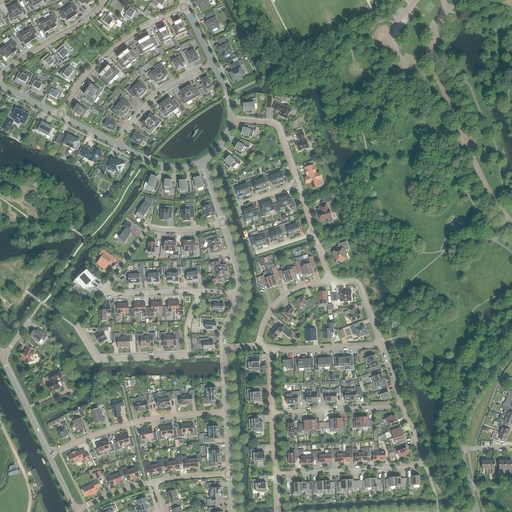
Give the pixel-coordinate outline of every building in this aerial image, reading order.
[(33,7),(38,4),(35,0),(27,0),(31,4),(28,6),(32,11),(35,9),(33,7)] [(196,0),(195,1),(197,4),(198,4),(200,9),(207,5),(206,2),(207,2),(206,0),(196,0)] [(77,7),(73,1),(70,3),(71,4),(66,7),(74,19),(76,17),(75,16),(78,14),(75,9),(77,7)] [(13,6),(18,16),(23,13),(24,16),(27,14),(24,8),(21,10),(18,3),(13,6)] [(133,23),(138,14),(133,10),(134,8),(128,4),(125,10),(128,11),(124,18),(133,23)] [(12,18),(18,16),(13,6),(7,9),(10,15),(8,16),(11,22),(14,21),(12,18)] [(71,20),(74,19),(66,7),(60,11),(60,10),(57,12),(61,18),(64,16),(67,21),(70,20),(71,20)] [(213,11),(205,15),(208,21),(207,22),(207,23),(206,24),(208,27),(209,27),(212,32),(218,29),(217,25),(218,25),(215,18),(216,18),(213,11)] [(116,22),(118,19),(113,15),(111,17),(105,13),(99,21),(107,28),(113,20),(116,22)] [(56,20),(53,14),(50,15),(50,16),(45,19),(52,31),(54,29),(54,28),(57,27),(54,21),(56,20)] [(48,32),(52,31),(45,19),(39,22),(39,21),(35,23),(39,29),(42,28),(45,33),(48,31),(48,32)] [(181,20),(174,23),(176,27),(173,29),(176,36),(186,31),(184,26),(185,26),(183,21),(182,22),(181,20)] [(36,31),(31,24),(28,26),(29,28),(24,31),(32,43),(34,41),(34,40),(37,38),(33,33),(36,31)] [(166,29),(165,27),(159,30),(161,35),(157,37),(161,44),(171,39),(168,34),(170,33),(168,29),(166,29)] [(29,44),(32,43),(24,31),(19,34),(18,34),(16,35),(20,42),(22,40),(26,45),(28,43),(29,44)] [(143,38),(150,50),(158,45),(155,38),(152,40),(149,36),(146,37),(143,38)] [(17,44),(12,37),(8,39),(10,41),(5,44),(13,56),(16,53),(15,53),(18,51),(14,46),(17,44)] [(141,55),(150,50),(143,38),(142,38),(140,40),(141,41),(138,42),(140,47),(137,49),(141,55)] [(219,48),(220,49),(219,50),(221,53),(222,53),(224,58),(231,55),(229,51),(231,51),(229,47),(228,48),(225,42),(226,41),(224,38),(217,41),(221,47),(219,48)] [(10,57),(13,56),(5,44),(0,48),(0,54),(1,56),(3,53),(7,58),(10,56),(10,57)] [(66,56),(71,52),(64,44),(56,51),(60,56),(58,58),(62,62),(67,58),(66,56)] [(125,51),(121,52),(130,63),(138,57),(133,51),(131,53),(128,49),(125,51)] [(192,63),(199,59),(197,56),(198,56),(196,51),(195,52),(194,50),(188,53),(187,50),(183,52),(186,59),(190,57),(192,63)] [(123,69),(130,63),(121,52),(119,55),(120,55),(117,57),(120,61),(118,63),(123,69)] [(177,70),(183,67),(181,61),(184,60),(180,52),(175,55),(176,58),(172,60),(173,63),(172,63),(174,67),(175,67),(177,70)] [(54,66),(59,62),(55,57),(53,59),(48,54),(40,61),(47,69),(53,64),(54,66)] [(237,80),(241,78),(240,77),(244,75),(240,69),(241,68),(238,62),(229,66),(232,70),(233,70),(234,72),(230,73),(234,80),(237,78),(237,80)] [(155,70),(161,79),(167,75),(163,70),(166,69),(161,63),(159,65),(160,67),(155,70)] [(71,80),(78,72),(70,65),(65,71),(63,70),(59,74),(64,79),(66,76),(71,80)] [(105,67),(103,69),(113,79),(120,72),(114,67),(112,69),(108,66),(106,68),(105,67)] [(106,86),(113,79),(103,69),(101,72),(102,73),(99,75),(103,79),(101,81),(106,86)] [(156,83),(161,79),(155,70),(152,73),(150,70),(146,73),(150,79),(152,78),(156,83)] [(29,82),(32,76),(27,73),(25,75),(19,72),(14,81),(24,86),(27,80),(29,82)] [(40,95),(45,85),(38,82),(38,76),(35,74),(31,82),(34,84),(31,90),(40,95)] [(209,94),(207,92),(206,90),(212,86),(211,83),(212,83),(210,78),(209,79),(208,77),(201,80),(204,86),(201,87),(204,93),(205,93),(206,96),(209,94)] [(135,86),(142,94),(147,90),(143,85),(145,83),(140,78),(138,80),(140,82),(135,86)] [(89,87),(86,89),(98,97),(104,89),(97,84),(95,87),(91,84),(89,87)] [(57,103),(62,94),(55,90),(57,88),(51,85),(48,91),(51,92),(47,98),(57,103)] [(185,88),(192,100),(201,95),(197,88),(194,90),(191,85),(185,88)] [(138,98),(142,94),(135,86),(132,89),(129,86),(125,90),(131,96),(133,94),(138,98)] [(183,104),(192,100),(185,88),(179,91),(182,97),(180,98),(183,104)] [(93,105),(98,97),(86,89),(85,92),(86,93),(84,95),(88,98),(86,100),(93,105)] [(122,100),(118,105),(126,111),(130,106),(126,102),(128,100),(122,96),(120,98),(122,100)] [(164,102),(172,112),(180,106),(176,100),(173,102),(169,97),(164,102)] [(244,104),(244,111),(247,111),(247,113),(252,113),(252,110),(255,110),(254,103),(256,103),(256,99),(248,99),(248,104),(244,104)] [(165,118),(172,112),(164,102),(159,106),(163,110),(160,112),(165,118)] [(281,113),(279,116),(287,119),(292,109),(284,106),(284,107),(276,102),(272,109),(281,113)] [(82,107),(77,105),(74,111),(76,112),(75,113),(79,116),(80,114),(83,116),(87,110),(88,111),(90,107),(84,104),(82,107)] [(126,111),(118,105),(115,108),(112,105),(109,110),(116,115),(117,113),(122,117),(126,111)] [(14,119),(15,120),(14,122),(19,125),(21,122),(24,124),(29,115),(16,109),(12,118),(11,119),(7,117),(1,128),(8,132),(14,119)] [(113,131),(117,125),(112,122),(114,118),(106,114),(104,118),(107,120),(104,126),(106,127),(105,128),(109,131),(110,130),(113,131)] [(146,119),(156,128),(162,120),(157,115),(155,118),(150,114),(146,119)] [(150,135),(156,128),(146,119),(141,124),(146,128),(144,130),(150,135)] [(55,129),(42,122),(41,124),(37,122),(33,130),(38,130),(41,131),(41,133),(46,135),(47,134),(49,135),(51,137),(51,136),(55,129)] [(249,136),(252,137),(253,131),(255,131),(257,127),(249,126),(248,129),(243,128),(242,134),(244,135),(243,137),(248,139),(249,136)] [(299,143),(296,144),(299,151),(309,148),(306,140),(303,131),(296,134),(299,143)] [(68,135),(67,137),(59,133),(55,142),(59,144),(60,141),(64,143),(77,150),(79,145),(77,144),(79,141),(68,135)] [(145,143),(148,138),(142,134),(140,137),(135,133),(131,140),(133,141),(132,142),(136,144),(137,143),(140,145),(143,141),(145,143)] [(237,150),(236,152),(240,155),(242,153),(244,154),(247,148),(248,149),(250,145),(244,142),(242,145),(238,143),(235,149),(237,150)] [(95,163),(101,152),(94,148),(93,151),(83,146),(80,153),(89,158),(88,160),(95,163)] [(231,166),(233,168),(237,163),(239,165),(241,162),(235,157),(233,159),(229,156),(225,161),(227,163),(225,164),(229,168),(231,166)] [(121,173),(124,167),(121,166),(123,163),(118,161),(118,162),(112,159),(111,161),(107,159),(104,165),(104,166),(102,165),(98,170),(101,171),(101,172),(103,175),(108,166),(110,168),(109,169),(114,172),(115,170),(118,172),(118,171),(121,173)] [(311,187),(319,184),(318,179),(321,178),(320,173),(316,175),(313,166),(305,168),(308,177),(306,178),(308,183),(310,182),(311,187)] [(283,169),(274,172),(279,184),(283,183),(282,182),(284,181),(282,175),(285,175),(283,169)] [(274,172),(266,175),(268,180),(271,179),(273,185),(274,185),(275,185),(279,184),(274,172)] [(265,181),(268,180),(266,175),(263,176),(264,178),(258,180),(261,190),(266,188),(265,188),(267,187),(265,181)] [(156,182),(158,178),(151,176),(151,178),(148,177),(146,182),(149,183),(148,186),(154,188),(153,190),(157,191),(159,184),(156,182)] [(204,189),(207,188),(205,180),(202,181),(200,177),(194,179),(195,181),(192,182),(194,187),(196,186),(197,189),(203,187),(204,189)] [(252,179),(249,180),(251,186),(254,185),(255,191),(257,190),(257,191),(261,190),(258,180),(253,182),(252,179)] [(165,182),(162,182),(162,187),(164,187),(164,190),(170,191),(170,193),(174,194),(175,186),(171,185),(172,181),(165,180),(165,182)] [(180,183),(177,183),(178,189),(180,189),(181,191),(187,191),(187,193),(191,193),(190,185),(187,185),(186,180),(180,181),(180,183)] [(247,184),(241,186),(244,195),(248,194),(248,193),(250,193),(248,187),(251,186),(249,180),(246,181),(247,184)] [(240,197),(244,195),(241,186),(238,187),(237,183),(231,185),(234,192),(236,191),(238,197),(240,196),(240,197)] [(330,194),(323,197),(325,203),(326,203),(331,201),(333,200),(330,194)] [(287,195),(283,196),(286,206),(289,205),(290,209),(296,207),(294,200),(291,201),(289,195),(287,196),(287,195)] [(279,205),(276,206),(278,211),(281,210),(280,208),(286,206),(283,196),(279,198),(277,199),(279,205)] [(206,217),(213,215),(211,209),(214,208),(212,200),(205,202),(207,206),(202,207),(203,210),(201,211),(203,215),(205,214),(206,217)] [(275,212),(278,211),(276,206),(274,207),(272,201),(270,201),(266,202),(269,212),(274,210),(275,212)] [(266,213),(269,212),(266,202),(261,203),(262,204),(260,205),(262,210),(259,211),(261,217),(265,216),(266,213)] [(139,217),(142,219),(146,213),(147,213),(149,210),(148,210),(149,209),(148,209),(150,207),(144,203),(142,206),(140,205),(137,210),(138,210),(136,214),(136,215),(139,217)] [(318,213),(321,220),(331,217),(329,209),(328,210),(326,204),(320,206),(322,212),(318,213)] [(183,221),(190,220),(190,214),(194,213),(193,205),(186,206),(186,210),(182,210),(182,213),(180,214),(180,218),(183,218),(183,221)] [(160,220),(167,220),(168,214),(172,215),(172,207),(166,206),(165,210),(161,209),(161,212),(159,212),(158,216),(160,217),(160,220)] [(258,218),(261,217),(259,211),(256,212),(254,207),(253,207),(253,206),(248,208),(252,217),(257,216),(258,218)] [(246,219),(252,217),(248,208),(244,209),(245,210),(243,210),(245,216),(242,217),(244,223),(247,222),(246,219)] [(296,224),(291,225),(294,234),(300,233),(298,227),(301,226),(299,220),(296,221),(296,224)] [(120,242),(123,245),(128,239),(129,239),(130,236),(130,235),(129,235),(131,233),(128,231),(132,225),(126,221),(122,227),(125,229),(123,232),(122,231),(118,236),(120,236),(117,240),(118,240),(117,241),(120,243),(120,242)] [(289,236),(294,234),(291,225),(289,226),(288,223),(282,225),(284,231),(287,230),(289,236)] [(279,227),(274,228),(278,240),(283,238),(281,232),(284,231),(282,225),(279,226),(279,227)] [(273,241),(278,240),(274,228),(266,231),(268,237),(271,236),(273,241)] [(268,237),(266,231),(263,232),(264,235),(259,236),(262,245),(267,243),(265,238),(268,237)] [(257,247),(262,245),(259,236),(258,234),(249,237),(252,246),(256,245),(257,247)] [(208,243),(210,248),(221,244),(219,238),(211,241),(210,236),(203,238),(205,242),(208,243)] [(170,251),(170,241),(164,240),(164,248),(161,247),(160,255),(166,255),(166,251),(170,251)] [(195,240),(189,241),(190,251),(193,251),(194,256),(200,255),(199,247),(196,247),(195,240)] [(176,241),(170,241),(170,251),(173,251),(173,256),(178,256),(179,248),(176,248),(176,241)] [(190,251),(189,241),(183,241),(184,248),(181,248),(181,256),(185,256),(185,255),(187,254),(187,251),(190,251)] [(337,263),(346,260),(344,254),(346,253),(345,251),(349,249),(346,241),(338,244),(340,249),(331,252),(333,259),(336,260),(337,263)] [(147,247),(148,248),(148,252),(152,253),(152,256),(158,256),(159,249),(155,249),(155,243),(148,242),(148,244),(147,245),(147,247)] [(223,250),(221,244),(210,248),(207,248),(210,259),(217,257),(215,252),(223,250)] [(112,263),(115,259),(102,250),(100,253),(102,255),(96,264),(105,269),(110,262),(112,263)] [(311,257),(303,260),(308,275),(313,274),(312,268),(315,267),(311,257)] [(304,277),(308,275),(303,260),(295,262),(299,272),(302,271),(304,277)] [(220,266),(219,261),(218,261),(210,262),(211,268),(212,268),(213,273),(215,273),(227,271),(227,265),(220,266)] [(285,283),(290,281),(287,271),(285,265),(280,267),(281,271),(278,272),(280,278),(284,277),(285,283)] [(196,272),(192,272),(192,282),(198,281),(197,273),(201,273),(200,266),(196,266),(196,272)] [(138,274),(134,274),(134,284),(140,284),(139,275),(143,275),(143,267),(139,267),(139,274),(138,274)] [(173,283),(172,273),(168,273),(167,273),(167,267),(163,267),(164,274),(167,274),(167,283),(173,283)] [(177,272),(172,273),(173,283),(178,282),(178,274),(181,273),(181,267),(178,267),(178,272),(177,272)] [(192,282),(192,272),(189,272),(189,271),(186,267),(183,267),(183,273),(186,273),(187,282),(192,282)] [(287,271),(290,281),(295,280),(293,274),(297,273),(295,267),(291,268),(292,269),(287,271)] [(153,284),(153,273),(149,274),(149,273),(148,274),(147,268),(144,269),(144,275),(148,275),(148,284),(153,284)] [(156,273),(153,273),(153,284),(159,283),(159,274),(162,274),(161,268),(158,268),(156,272),(156,273)] [(276,272),(275,268),(267,270),(267,271),(272,287),(277,285),(275,280),(279,279),(276,272)] [(134,284),(134,274),(131,275),(131,273),(127,270),(123,275),(126,277),(128,277),(129,285),(134,284)] [(86,271),(80,279),(81,285),(85,288),(87,286),(89,287),(91,284),(92,285),(94,282),(89,275),(86,271)] [(213,284),(221,283),(222,283),(222,278),(228,277),(227,271),(215,273),(213,273),(213,278),(212,278),(213,284)] [(263,272),(263,276),(260,277),(262,284),(266,283),(267,289),(272,287),(267,271),(263,272)] [(340,301),(351,301),(350,294),(351,294),(351,289),(346,290),(339,291),(340,295),(337,295),(337,294),(331,294),(332,301),(337,301),(337,300),(340,300),(340,301)] [(327,303),(326,291),(318,292),(319,304),(327,303)] [(303,309),(305,308),(306,310),(314,307),(312,298),(309,299),(304,301),(302,297),(299,298),(299,299),(296,301),(299,308),(302,306),(303,309)] [(217,304),(218,300),(211,299),(210,306),(213,306),(213,310),(217,311),(218,312),(221,312),(221,311),(223,311),(223,304),(217,304)] [(168,307),(165,307),(166,315),(171,314),(171,312),(174,311),(173,301),(168,302),(168,307)] [(179,301),(173,301),(174,311),(177,311),(177,315),(183,315),(183,306),(179,306),(179,301)] [(154,312),(157,312),(156,302),(151,302),(151,308),(148,308),(149,317),(154,316),(154,312)] [(156,302),(157,312),(162,312),(163,317),(166,317),(166,315),(165,307),(162,307),(162,302),(156,302)] [(126,316),(131,316),(131,308),(128,309),(128,303),(122,304),(123,314),(126,314),(126,316)] [(131,308),(131,316),(132,317),(135,317),(134,313),(140,313),(139,303),(134,303),(134,308),(131,308)] [(145,303),(139,303),(140,313),(143,313),(143,317),(149,317),(148,308),(145,308),(145,303)] [(120,314),(123,314),(122,304),(117,304),(117,309),(114,309),(114,317),(120,317),(120,314)] [(110,306),(103,307),(103,310),(99,310),(99,320),(106,320),(106,313),(110,313),(110,306)] [(285,311),(284,309),(279,314),(289,323),(292,320),(289,317),(291,315),(290,315),(294,310),(290,306),(285,311)] [(347,309),(348,310),(344,312),(346,318),(349,317),(351,322),(362,318),(359,310),(356,312),(354,306),(347,309)] [(210,319),(202,318),(202,324),(206,325),(205,329),(210,329),(210,330),(213,331),(214,330),(215,330),(216,323),(210,323),(210,319)] [(327,323),(328,329),(324,329),(324,339),(331,339),(330,333),(334,332),(334,323),(327,323)] [(350,326),(351,329),(353,335),(357,334),(358,337),(363,335),(364,336),(368,334),(366,330),(365,331),(363,325),(358,327),(357,323),(350,326)] [(281,328),(277,325),(269,333),(271,334),(269,337),(269,339),(271,341),(273,341),(282,332),(289,338),(293,334),(283,326),(281,328)] [(105,332),(104,328),(98,328),(98,332),(99,333),(95,336),(100,344),(104,342),(103,341),(107,339),(104,333),(105,332)] [(306,341),(310,341),(311,341),(312,341),(316,340),(315,329),(305,329),(306,341)] [(44,341),(47,335),(42,332),(40,334),(34,330),(30,336),(36,340),(35,341),(38,343),(41,339),(44,341)] [(173,335),(169,335),(170,346),(176,346),(175,340),(179,340),(179,331),(173,331),(173,335)] [(117,342),(118,348),(124,348),(123,337),(120,337),(119,333),(113,334),(113,343),(117,342)] [(146,336),(147,347),(153,347),(152,341),(155,341),(155,333),(150,333),(150,336),(146,336)] [(164,346),(170,346),(169,335),(166,335),(166,333),(160,333),(160,341),(163,340),(164,346)] [(124,348),(130,348),(130,342),(133,342),(132,334),(127,334),(127,337),(123,337),(124,348)] [(141,347),(147,347),(146,336),(143,336),(143,334),(136,334),(136,342),(140,341),(141,347)] [(198,339),(198,345),(203,345),(203,349),(208,349),(208,350),(211,350),(212,349),(213,349),(213,342),(207,342),(207,339),(198,339)] [(31,356),(35,351),(31,349),(32,347),(28,342),(26,341),(24,345),(27,347),(24,354),(21,354),(22,356),(21,358),(24,360),(25,363),(33,361),(31,356)] [(366,364),(368,363),(376,360),(375,357),(376,357),(375,354),(364,359),(366,364)] [(335,367),(341,366),(342,370),(344,370),(344,369),(343,357),(340,358),(340,356),(334,357),(335,367)] [(347,357),(343,357),(344,369),(350,369),(350,366),(353,366),(352,356),(347,356),(347,357)] [(327,358),(323,359),(324,367),(329,367),(329,371),(333,371),(332,357),(327,357),(327,358)] [(261,362),(261,358),(245,359),(245,365),(248,365),(248,370),(253,370),(253,371),(259,371),(259,370),(259,362),(261,362)] [(307,359),(304,360),(304,368),(313,368),(312,358),(307,358),(307,359)] [(320,359),(320,358),(314,358),(315,371),(324,370),(324,367),(323,359),(320,359)] [(287,360),(283,360),(283,367),(286,367),(286,369),(293,369),(293,359),(289,359),(289,360),(287,360)] [(294,359),(295,365),(295,372),(299,372),(299,369),(304,368),(304,360),(300,360),(300,359),(294,359)] [(376,360),(368,363),(370,368),(366,369),(367,373),(380,368),(378,363),(377,364),(376,360)] [(371,374),(373,377),(370,378),(371,383),(383,379),(382,376),(383,375),(381,370),(371,374)] [(59,371),(47,376),(50,383),(46,385),(50,392),(60,387),(56,380),(55,379),(62,376),(59,371)] [(383,379),(371,383),(374,391),(377,390),(378,391),(387,387),(385,382),(384,383),(383,379)] [(211,388),(210,384),(200,385),(201,389),(203,388),(203,391),(206,391),(206,394),(216,394),(216,388),(211,388)] [(72,389),(74,394),(81,391),(78,386),(72,389)] [(263,392),(262,388),(247,389),(247,395),(250,395),(250,400),(255,400),(255,401),(261,401),(261,400),(261,392),(263,392)] [(336,401),(336,394),(339,394),(339,388),(336,388),(336,389),(330,390),(331,402),(336,401)] [(344,388),(341,388),(341,394),(344,394),(345,401),(350,401),(350,388),(347,389),(344,389),(344,388)] [(317,402),(317,395),(320,395),(319,389),(316,389),(317,394),(311,394),(311,403),(317,402)] [(322,395),(325,395),(325,402),(331,402),(330,390),(325,390),(325,389),(322,389),(322,395)] [(389,392),(387,389),(378,392),(381,398),(382,398),(383,400),(390,398),(389,394),(388,394),(388,392),(389,392)] [(191,398),(195,398),(194,390),(190,390),(188,392),(189,395),(185,395),(186,405),(192,404),(191,398)] [(173,400),(171,392),(167,392),(166,391),(161,392),(164,407),(170,406),(169,400),(173,400)] [(180,405),(186,405),(185,395),(182,395),(181,392),(180,391),(175,391),(176,399),(179,399),(180,405)] [(287,404),(292,404),(292,393),(286,393),(286,391),(282,391),(283,397),(286,397),(287,404)] [(158,408),(164,407),(161,392),(158,392),(157,394),(152,395),(153,402),(157,402),(158,408)] [(292,392),(292,393),(292,404),(298,404),(297,397),(300,396),(300,392),(292,392)] [(203,398),(204,404),(212,404),(211,400),(217,400),(216,394),(206,394),(206,398),(203,398)] [(144,401),(141,402),(140,402),(142,411),(148,410),(147,404),(150,403),(149,395),(144,396),(143,398),(144,401)] [(137,398),(136,399),(134,398),(130,399),(131,407),(135,406),(136,412),(142,411),(140,402),(141,402),(140,397),(137,398)] [(124,406),(122,399),(112,402),(113,406),(111,406),(112,412),(113,412),(114,417),(121,416),(120,409),(121,409),(120,407),(124,406)] [(511,406),(511,400),(507,399),(506,402),(503,403),(502,406),(504,407),(510,409),(511,406)] [(504,410),(503,415),(502,415),(511,418),(511,412),(509,411),(510,409),(504,407),(503,410),(504,410)] [(103,422),(101,416),(103,415),(102,412),(100,412),(99,408),(92,411),(96,424),(103,422)] [(511,425),(511,423),(511,418),(502,415),(503,415),(500,414),(499,419),(499,420),(496,419),(495,422),(498,423),(504,425),(505,422),(511,425)] [(386,428),(387,428),(392,426),(391,423),(397,421),(395,415),(385,419),(387,422),(384,423),(386,428)] [(358,430),(362,430),(362,427),(362,417),(356,418),(356,421),(353,421),(353,428),(356,428),(356,429),(358,430)] [(368,417),(362,417),(362,427),(371,427),(371,420),(368,420),(368,417)] [(73,421),(77,431),(85,428),(80,418),(73,421)] [(342,418),(336,419),(336,429),(337,432),(342,432),(342,428),(346,428),(345,421),(342,421),(342,418)] [(264,419),(248,419),(249,426),(251,426),(252,431),(256,430),(256,432),(263,431),(263,430),(262,423),(264,422),(264,419)] [(336,429),(336,419),(330,419),(330,422),(327,422),(327,429),(336,429)] [(310,420),(304,421),(304,424),(298,424),(298,433),(301,433),(301,431),(310,430),(310,420)] [(310,430),(311,433),(317,433),(317,430),(320,430),(319,423),(316,423),(316,420),(310,420),(310,430)] [(294,430),(294,421),(288,422),(288,427),(287,427),(288,430),(288,433),(292,433),(293,436),(298,436),(297,429),(294,430)] [(68,428),(66,422),(61,424),(63,427),(56,430),(58,435),(60,439),(64,437),(63,437),(68,434),(65,429),(68,428)] [(187,424),(188,434),(191,434),(191,436),(197,436),(197,429),(193,430),(193,423),(187,424)] [(213,426),(213,423),(205,423),(205,430),(208,429),(208,433),(219,432),(218,426),(213,426)] [(501,427),(499,432),(507,436),(509,430),(503,428),(504,425),(498,423),(497,426),(501,427)] [(184,434),(188,434),(187,424),(181,424),(181,431),(178,431),(179,437),(184,436),(184,434)] [(172,425),(166,426),(168,436),(171,436),(171,439),(177,438),(176,431),(173,431),(172,425)] [(391,431),(393,438),(403,434),(400,428),(396,429),(394,425),(392,426),(387,428),(388,432),(391,431)] [(164,437),(168,436),(166,426),(160,427),(161,433),(158,434),(159,440),(165,439),(164,437)] [(146,430),(148,440),(151,439),(152,441),(157,440),(156,434),(153,435),(152,428),(146,430)] [(144,440),(148,440),(146,430),(140,431),(141,437),(138,438),(139,445),(145,444),(144,440)] [(219,439),(219,432),(208,433),(209,436),(205,437),(205,443),(214,442),(214,439),(219,439)] [(505,441),(507,436),(499,432),(498,435),(493,433),(491,438),(498,441),(499,439),(505,441)] [(128,434),(122,435),(125,445),(128,444),(128,447),(131,446),(131,447),(134,446),(132,439),(129,440),(128,434)] [(393,445),(394,449),(399,447),(402,447),(400,443),(405,441),(403,434),(393,438),(390,439),(393,445)] [(121,446),(125,445),(122,435),(116,437),(118,443),(115,444),(116,450),(122,449),(121,446)] [(108,440),(102,442),(105,451),(109,450),(109,453),(115,451),(113,445),(110,446),(108,440)] [(102,453),(105,451),(102,442),(96,444),(98,450),(95,451),(97,457),(103,455),(102,453)] [(207,454),(207,457),(220,456),(220,450),(215,450),(214,447),(206,447),(207,454)] [(406,456),(405,455),(408,454),(406,448),(400,450),(399,447),(394,449),(393,450),(395,454),(398,453),(399,457),(402,456),(403,457),(406,456)] [(349,462),(349,455),(352,455),(351,449),(351,448),(346,448),(346,453),(343,453),(343,462),(349,462)] [(364,448),(361,449),(361,452),(361,461),(367,461),(367,455),(370,455),(370,454),(369,448),(364,448)] [(373,461),(379,460),(379,451),(373,452),(373,448),(369,448),(370,454),(373,454),(373,461)] [(266,453),(266,449),(250,450),(251,456),(253,456),(253,461),(258,461),(258,462),(264,461),(264,460),(265,460),(264,453),(266,453)] [(303,449),(297,450),(298,456),(301,456),(301,465),(307,464),(307,452),(303,452),(303,449)] [(355,462),(361,461),(361,452),(357,453),(357,449),(351,449),(352,455),(355,455),(355,462)] [(288,460),(289,460),(289,463),(295,463),(295,456),(298,456),(297,450),(292,450),(292,453),(289,453),(289,457),(288,457),(288,460)] [(325,454),(325,463),(331,463),(331,457),(334,457),(333,450),(328,450),(328,454),(325,454)] [(339,450),(333,450),(334,457),(337,457),(337,463),(343,462),(343,453),(339,454),(339,450)] [(68,456),(72,464),(83,459),(84,461),(90,459),(88,453),(82,456),(80,451),(68,456)] [(316,458),(316,451),(307,452),(307,464),(313,464),(313,458),(316,458)] [(321,451),(316,451),(316,458),(319,458),(319,464),(325,463),(325,454),(321,454),(321,451)] [(192,468),(198,467),(197,461),(200,461),(200,453),(196,454),(197,458),(191,459),(192,468)] [(173,470),(180,469),(179,463),(182,463),(181,456),(181,455),(177,456),(178,457),(175,457),(176,461),(172,461),(173,470)] [(187,459),(187,456),(181,456),(182,463),(185,462),(185,469),(192,468),(191,459),(187,459)] [(207,461),(207,467),(216,466),(215,463),(220,462),(220,456),(207,457),(207,461)] [(168,458),(162,459),(163,465),(166,465),(167,471),(173,470),(172,461),(168,462),(168,458)] [(156,474),(162,472),(160,466),(163,465),(162,459),(157,460),(157,464),(154,465),(156,474)] [(150,466),(149,462),(147,463),(147,461),(143,462),(145,469),(148,469),(149,475),(156,474),(154,465),(150,466)] [(134,468),(131,469),(133,479),(139,477),(137,470),(140,470),(139,463),(133,465),(134,468)] [(127,481),(133,479),(131,469),(127,470),(126,467),(121,468),(121,469),(123,475),(125,474),(127,481)] [(103,477),(99,468),(94,470),(95,473),(97,479),(103,477)] [(34,469),(30,471),(27,473),(37,495),(39,494),(44,492),(34,469)] [(120,476),(123,475),(121,469),(118,470),(119,473),(113,475),(117,484),(123,482),(120,476)] [(110,476),(109,473),(104,474),(106,481),(109,480),(111,486),(117,484),(113,475),(110,476)] [(419,476),(412,476),(412,478),(409,478),(409,484),(410,484),(410,489),(413,488),(413,485),(420,485),(419,476)] [(390,487),(395,486),(395,477),(389,477),(389,479),(386,479),(386,486),(387,486),(387,489),(391,489),(390,487)] [(401,477),(395,477),(395,486),(400,486),(400,488),(403,488),(403,485),(404,485),(404,478),(401,478),(401,477)] [(367,488),(371,488),(371,478),(365,479),(365,480),(362,481),(363,492),(367,491),(367,488)] [(377,478),(371,478),(371,488),(376,487),(376,489),(379,489),(379,486),(380,486),(380,480),(377,480),(377,478)] [(268,483),(268,479),(252,480),(252,486),(255,486),(255,491),(260,491),(260,492),(266,492),(266,491),(266,483),(268,483)] [(353,479),(347,480),(348,489),(348,491),(356,490),(355,487),(357,487),(356,481),(353,481),(353,479)] [(95,489),(101,486),(98,480),(92,483),(92,484),(83,488),(86,495),(96,491),(95,489)] [(348,491),(348,489),(347,480),(341,480),(341,482),(338,482),(339,488),(340,488),(340,491),(348,491)] [(316,490),(316,494),(324,493),(324,490),(323,481),(318,481),(318,483),(315,483),(314,481),(312,482),(312,490),(315,490),(316,490)] [(323,481),(324,490),(329,490),(329,493),(335,493),(334,488),(333,488),(333,482),(329,482),(329,481),(323,481)] [(294,484),(291,485),(291,491),(292,491),(292,495),(296,495),(295,492),(300,492),(300,482),(294,483),(294,484)] [(312,490),(312,482),(309,482),(309,484),(306,484),(306,482),(300,482),(300,492),(305,491),(305,493),(311,493),(311,490),(312,490)] [(210,490),(210,494),(223,494),(221,488),(214,488),(214,483),(213,483),(207,483),(207,490),(210,490)] [(166,492),(168,498),(177,495),(176,494),(180,493),(179,490),(177,489),(176,489),(175,486),(168,488),(169,491),(166,492)] [(223,494),(210,494),(211,499),(207,499),(207,506),(215,505),(215,500),(222,500),(223,494)] [(172,502),(173,505),(180,503),(180,500),(178,500),(177,495),(168,498),(170,503),(172,502)] [(147,503),(146,497),(140,499),(139,496),(132,498),(133,501),(137,500),(139,506),(147,503)] [(140,509),(137,510),(137,511),(144,511),(144,510),(149,508),(147,503),(139,506),(140,509)] [(180,506),(181,506),(180,503),(173,505),(174,508),(172,509),(172,511),(180,511),(182,511),(180,506)]
